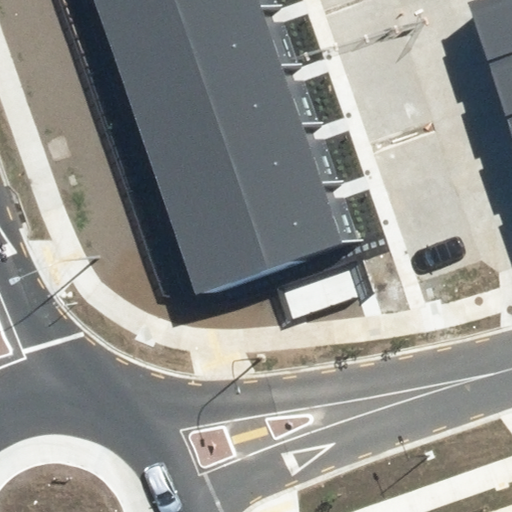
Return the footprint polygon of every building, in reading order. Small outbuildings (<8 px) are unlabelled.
[(108,0),(130,58),(280,5),(278,0),(108,0)] [(511,0),(489,0),(509,56),(511,54),(511,0)] [(130,58),(152,118),(301,64),(280,5),(130,58)] [(152,118),(173,177),(323,123),(301,64),(152,118)] [(173,177),(194,236),(344,182),(323,123),(173,177)] [(194,236),(216,295),(366,241),(344,182),(194,236)]
